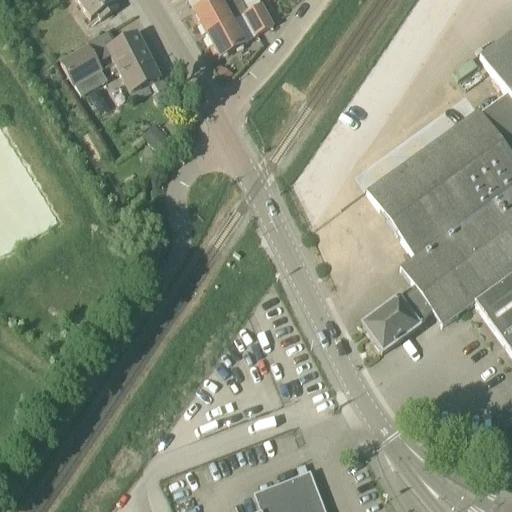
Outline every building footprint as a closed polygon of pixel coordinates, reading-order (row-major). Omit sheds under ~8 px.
[(74,0),(90,24),(97,19),(101,24),(117,13),(108,0),(74,0)] [(231,25),(247,16),(239,2),(223,11),(218,1),(193,15),(206,39),(231,25)] [(206,39),(219,63),(244,49),(243,47),(273,31),(260,8),(247,16),(231,25),(206,39)] [(511,37),(479,62),(506,100),(481,119),(478,116),(366,197),(411,259),(511,187),(511,37)] [(131,98),(159,83),(136,38),(108,53),(131,98)] [(100,74),(87,51),(60,68),(73,90),(100,74)] [(233,78),(220,70),(216,77),(229,85),(233,78)] [(142,141),(155,155),(167,142),(153,129),(142,141)] [(474,307),(482,320),(511,298),(511,187),(411,259),(414,263),(400,273),(414,292),(398,305),(397,304),(361,330),(382,358),(418,332),(431,317),(442,331),(474,307)] [(511,298),(482,320),(511,360),(511,298)] [(323,511),(310,477),(254,499),(258,511),(323,511)]
